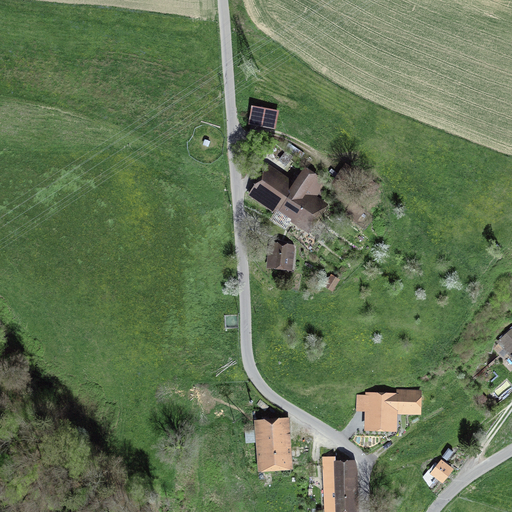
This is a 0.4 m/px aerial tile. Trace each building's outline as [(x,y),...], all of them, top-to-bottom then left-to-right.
[(277,113),(253,108),(250,123),(275,128),(277,113)] [(347,167),(336,184),(348,192),(354,184),(360,188),(366,180),(347,167)] [(265,171),(249,194),(267,206),(271,200),(280,205),(271,219),(286,229),(291,222),(286,218),(290,212),(302,221),(300,224),(306,229),(320,208),(305,198),(315,184),(318,187),(323,180),(307,169),(293,190),(265,171)] [(290,248),(274,246),(272,265),(288,267),(290,248)] [(338,280),(331,276),(325,285),(332,289),(338,280)] [(511,356),(511,326),(499,338),(501,339),(499,341),(511,356)] [(391,410),(418,411),(419,391),(398,390),(398,396),(372,395),(372,396),(359,396),(357,408),(371,409),(371,427),(390,427),(391,410)] [(264,467),(286,465),(282,419),(261,420),(264,467)] [(255,441),(255,431),(247,431),(248,442),(255,441)] [(326,508),(353,507),(352,462),(335,463),(335,457),(324,457),(324,477),(323,477),(323,483),(326,483),(326,508)] [(450,468),(442,462),(438,466),(436,464),(424,478),(429,485),(436,476),(440,480),(450,468)]
